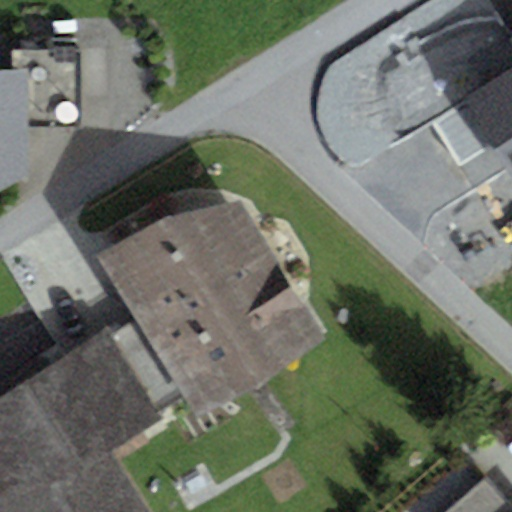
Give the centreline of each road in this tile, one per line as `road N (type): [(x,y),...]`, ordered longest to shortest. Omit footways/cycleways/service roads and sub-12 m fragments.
road 1 (residential): [(242,88),(511,359)]
road 2 (residential): [(0,238),(242,88)]
road 3 (residential): [(242,88),(384,0)]
